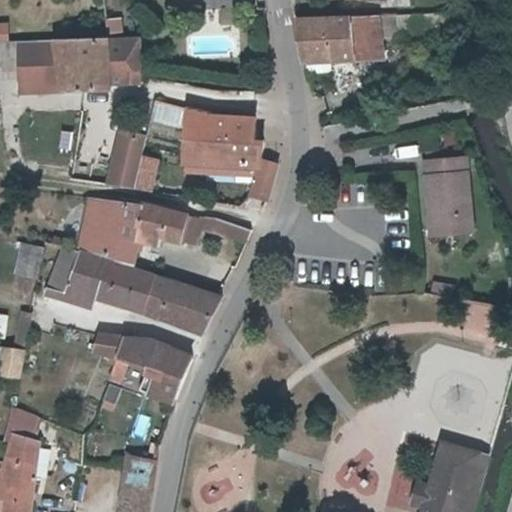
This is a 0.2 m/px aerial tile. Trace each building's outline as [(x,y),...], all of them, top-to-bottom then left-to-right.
[(450,12),(396,13),(396,16),(397,30),(451,27),(450,12)] [(396,16),(396,13),(379,14),(379,18),(296,19),(304,61),(307,61),(307,72),(311,73),(330,72),(333,69),(332,60),(334,60),(387,57),(383,36),(397,36),(397,30),(396,16)] [(141,83),(140,40),(19,42),(20,92),(108,90),(108,84),(141,83)] [(210,116),(189,111),(185,164),(263,170),(260,179),(254,196),(262,199),(274,167),(265,165),(265,146),(255,145),(255,121),(211,120),(210,116)] [(130,132),(123,159),(139,163),(147,136),(130,132)] [(429,195),(435,195),(437,231),(473,228),(468,155),(427,158),(429,195)] [(139,163),(123,159),(116,185),(132,189),(139,163)] [(263,170),(185,164),(184,172),(260,179),(263,170)] [(102,254),(116,201),(90,198),(80,248),(102,254)] [(116,201),(102,254),(133,263),(139,233),(180,243),(187,215),(141,205),(116,201)] [(203,218),(187,215),(180,243),(196,247),(203,218)] [(216,234),(241,242),(246,228),(221,221),(216,234)] [(14,276),(38,277),(40,244),(16,243),(14,276)] [(46,244),(37,296),(65,302),(79,253),(46,243),(46,244)] [(150,287),(154,275),(79,253),(65,302),(93,308),(96,297),(142,310),(149,288),(150,287)] [(221,296),(154,275),(150,287),(149,288),(142,310),(202,331),(221,296)] [(416,288),(390,290),(393,313),(418,312),(416,288)] [(25,342),(29,310),(17,309),(13,340),(25,342)] [(122,339),(123,335),(99,333),(94,348),(117,356),(119,347),(122,339)] [(119,347),(117,356),(157,370),(149,392),(173,401),(192,355),(149,338),(123,335),(122,339),(119,347)] [(418,346),(414,365),(424,368),(431,341),(419,338),(418,346)] [(0,374),(20,377),(23,347),(0,343),(0,374)] [(424,368),(414,365),(403,413),(403,414),(464,427),(472,391),(422,380),(424,368)] [(480,431),(493,434),(498,414),(502,398),(489,395),(480,431)] [(49,511),(50,511),(31,510),(38,442),(49,445),(53,419),(18,405),(15,419),(7,472),(0,472),(0,499),(10,500),(11,507),(11,511),(49,511)] [(471,511),(489,450),(442,438),(431,480),(439,482),(430,511),(471,511)] [(120,511),(148,511),(160,461),(133,455),(120,511)] [(411,495),(426,498),(431,480),(417,476),(411,495)] [(431,480),(426,498),(422,511),(430,511),(439,482),(431,480)] [(0,511),(11,511),(11,507),(10,500),(0,499),(0,511)]
